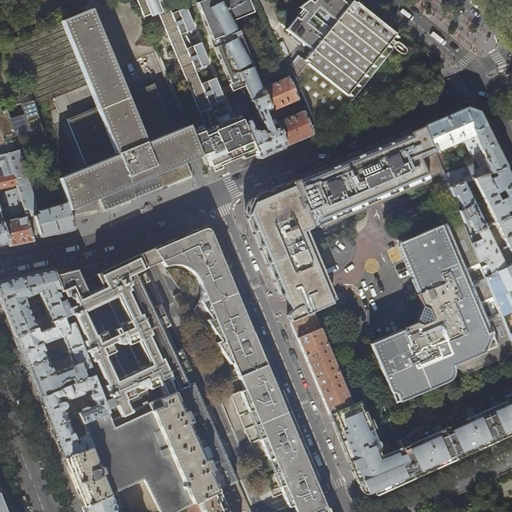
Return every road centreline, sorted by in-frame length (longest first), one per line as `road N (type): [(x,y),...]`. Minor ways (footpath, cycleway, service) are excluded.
road 1 (residential): [(341,493),(215,194)]
road 2 (unclassified): [(137,227),(265,511)]
road 3 (tertiary): [(478,80),(215,194)]
road 4 (tertiary): [(137,227),(0,262)]
road 5 (residential): [(511,456),(388,511)]
